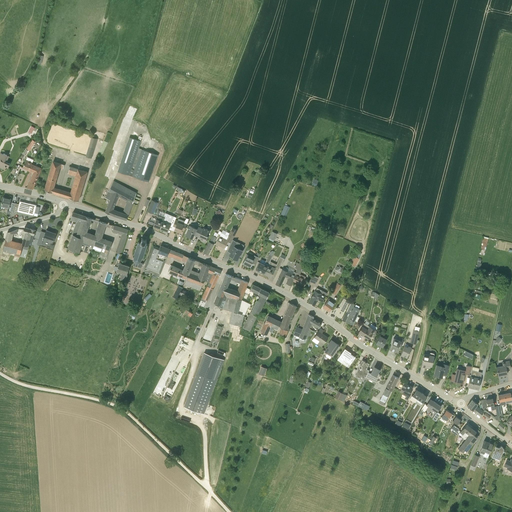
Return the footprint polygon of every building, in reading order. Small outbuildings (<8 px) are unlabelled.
[(92,137),(89,147),(86,156),(91,158),(94,148),(97,139),(92,137)] [(118,171),(139,178),(149,182),(158,155),(139,148),(141,141),(129,137),(118,171)] [(33,139),(26,148),(29,150),(35,141),(33,139)] [(6,167),(8,168),(10,164),(4,161),(7,155),(4,153),(3,154),(0,153),(0,159),(1,160),(0,161),(0,167),(5,170),(6,167)] [(23,167),(29,170),(31,164),(33,159),(27,157),(23,167)] [(73,199),(78,200),(87,172),(70,166),(67,173),(75,176),(70,193),(53,187),(60,166),(63,167),(64,165),(53,161),(44,190),(70,198),(73,199)] [(27,188),(32,189),(38,176),(41,169),(31,164),(29,170),(34,172),(27,188)] [(127,219),(129,213),(132,204),(137,193),(114,181),(106,197),(111,200),(105,212),(115,216),(127,219)] [(9,208),(11,199),(3,197),(1,206),(9,208)] [(153,213),(155,208),(158,202),(152,200),(148,211),(153,213)] [(10,211),(13,212),(13,213),(17,214),(17,211),(30,214),(34,215),(34,214),(34,213),(38,214),(40,207),(36,206),(36,205),(29,203),(29,204),(25,203),(25,202),(20,201),(19,204),(15,203),(12,202),(11,205),(10,211)] [(282,214),(287,216),(290,206),(285,204),(282,214)] [(93,247),(94,245),(98,234),(96,233),(95,236),(86,232),(91,218),(81,215),(73,212),(70,220),(77,222),(72,235),(73,235),(68,248),(79,252),(82,244),(93,247)] [(165,213),(163,216),(165,216),(160,228),(168,231),(170,225),(172,219),(167,217),(168,214),(165,213)] [(153,226),(160,228),(165,216),(163,216),(163,217),(158,215),(155,222),(153,226)] [(185,221),(183,220),(179,218),(178,221),(175,220),(173,226),(176,226),(174,230),(180,232),(181,230),(184,231),(187,224),(189,219),(186,218),(185,221)] [(102,237),(106,226),(107,223),(106,223),(100,221),(96,233),(98,234),(94,245),(102,248),(100,255),(107,257),(109,250),(112,241),(102,237)] [(122,234),(127,235),(129,230),(120,227),(119,227),(114,225),(112,231),(122,234)] [(197,235),(200,227),(196,226),(195,228),(190,225),(185,235),(186,236),(188,237),(192,238),(194,233),(197,235)] [(28,245),(29,242),(31,233),(34,234),(35,229),(31,228),(25,227),(23,232),(25,232),(24,237),(22,243),(23,243),(22,248),(28,250),(29,246),(28,245)] [(207,236),(210,230),(203,227),(203,228),(200,227),(197,235),(200,236),(199,236),(203,238),(202,241),(205,243),(208,236),(207,236)] [(215,244),(224,248),(228,241),(231,242),(237,230),(233,228),(230,233),(223,230),(221,233),(215,244)] [(3,250),(14,253),(12,261),(18,262),(22,249),(22,248),(23,243),(22,243),(17,242),(11,240),(13,233),(17,233),(17,229),(7,232),(3,250)] [(37,243),(41,244),(43,239),(53,243),(56,233),(55,233),(48,231),(48,230),(46,230),(45,232),(41,231),(37,243)] [(208,254),(214,243),(217,237),(213,235),(207,245),(203,252),(208,254)] [(484,255),(488,237),(483,236),(479,254),(484,255)] [(146,239),(142,238),(142,237),(141,238),(142,239),(141,242),(139,242),(138,241),(138,242),(137,245),(136,245),(136,246),(137,246),(136,249),(135,249),(135,250),(134,253),(133,254),(133,255),(135,254),(134,257),(133,257),(133,258),(134,258),(134,259),(134,260),(134,261),(133,265),(141,268),(142,264),(143,264),(139,262),(140,261),(140,260),(141,260),(142,260),(141,259),(142,257),(143,258),(143,257),(143,256),(144,253),(145,253),(145,252),(146,249),(146,248),(147,245),(148,244),(147,244),(145,244),(145,242),(146,243),(147,242),(146,241),(146,240),(147,239),(146,239)] [(233,258),(232,258),(237,260),(238,258),(240,254),(241,254),(242,251),(243,250),(238,247),(239,245),(236,243),(236,242),(236,241),(233,239),(227,251),(231,253),(229,255),(229,256),(233,258)] [(150,251),(144,268),(147,269),(146,270),(144,269),(143,271),(158,277),(159,274),(167,254),(169,248),(161,245),(159,248),(153,246),(151,252),(150,251)] [(172,256),(181,260),(183,255),(170,249),(169,248),(167,254),(172,256)] [(351,256),(350,257),(352,258),(350,263),(355,266),(359,258),(362,253),(357,251),(354,256),(354,255),(353,256),(351,256)] [(259,262),(258,265),(256,269),(264,273),(270,261),(273,255),(269,253),(265,261),(266,262),(265,264),(259,262)] [(247,254),(243,263),(250,267),(252,263),(256,264),(259,257),(254,255),(253,257),(247,254)] [(271,277),(275,268),(279,269),(285,255),(281,254),(276,264),(270,261),(264,273),(271,277)] [(190,270),(191,270),(193,263),(195,259),(188,257),(183,270),(171,265),(169,272),(177,275),(178,274),(186,278),(189,272),(190,270)] [(118,267),(116,271),(122,273),(120,279),(125,280),(127,274),(129,266),(119,262),(118,267)] [(202,266),(199,276),(189,272),(186,278),(184,284),(200,291),(204,281),(208,283),(210,279),(215,268),(203,263),(202,266)] [(337,265),(334,270),(342,274),(344,269),(337,265)] [(215,268),(210,279),(216,282),(222,271),(215,268)] [(293,280),(296,275),(293,274),(287,271),(282,269),(275,284),(280,286),(285,276),(290,278),(287,284),(291,285),(293,280)] [(293,274),(296,275),(299,277),(300,274),(301,270),(297,269),(295,272),(294,272),(293,274)] [(227,287),(231,275),(226,273),(217,295),(214,302),(220,304),(222,299),(226,301),(223,307),(223,309),(232,311),(229,321),(241,326),(244,317),(245,313),(242,312),(243,311),(239,309),(242,299),(244,294),(245,289),(248,282),(236,277),(235,281),(241,283),(238,291),(227,287)] [(293,280),(304,286),(307,280),(305,279),(306,276),(300,274),(299,277),(296,275),(293,280)] [(316,284),(317,279),(318,279),(311,276),(309,281),(316,284)] [(337,282),(331,292),(335,294),(341,285),(340,285),(337,283),(337,282)] [(257,299),(254,306),(251,312),(250,312),(243,326),(250,330),(269,292),(253,284),(250,289),(261,294),(258,300),(257,299)] [(179,294),(181,289),(182,287),(179,285),(173,297),(176,298),(179,294)] [(327,293),(317,287),(309,302),(314,305),(318,299),(323,301),(327,293)] [(186,297),(188,291),(181,289),(179,294),(181,295),(180,299),(185,300),(186,297)] [(208,301),(210,297),(204,294),(201,300),(205,302),(206,300),(208,301)] [(334,313),(337,315),(341,318),(348,301),(343,298),(334,313)] [(250,303),(242,299),(239,309),(243,311),(242,312),(245,313),(250,303)] [(329,299),(323,307),(329,311),(335,303),(329,299)] [(346,321),(353,324),(360,309),(354,306),(355,304),(351,302),(347,311),(350,312),(349,314),(346,312),(342,321),(345,322),(346,321)] [(283,320),(289,322),(296,306),(290,303),(288,307),(283,320)] [(319,327),(321,323),(313,318),(314,316),(308,314),(302,329),(296,327),(293,334),(305,339),(311,323),(319,327)] [(284,335),(284,336),(285,336),(287,331),(289,331),(288,326),(289,322),(283,320),(282,322),(268,316),(260,331),(267,335),(269,331),(271,326),(274,327),(278,329),(279,327),(280,327),(282,328),(279,333),(280,334),(280,335),(280,336),(282,337),(283,337),(284,335)] [(369,327),(369,326),(364,323),(358,331),(364,335),(369,327)] [(220,336),(223,326),(218,324),(215,334),(220,336)] [(364,335),(369,338),(372,333),(375,335),(376,331),(369,326),(369,327),(364,335)] [(413,330),(410,342),(415,344),(420,327),(415,326),(414,330),(413,330)] [(324,330),(320,328),(314,337),(311,339),(317,343),(321,346),(328,337),(322,333),(324,330)] [(379,335),(376,343),(383,346),(387,339),(379,335)] [(404,341),(403,341),(401,340),(400,341),(393,338),(390,349),(396,352),(399,346),(401,347),(404,341)] [(333,357),(340,346),(331,340),(327,346),(329,346),(325,351),(333,357)] [(407,358),(409,353),(411,347),(408,345),(407,346),(405,345),(400,355),(407,358)] [(349,352),(345,349),(338,359),(342,361),(343,359),(350,363),(355,357),(348,352),(349,352)] [(203,351),(185,406),(206,413),(224,358),(203,351)] [(421,366),(425,367),(426,367),(427,365),(432,367),(435,356),(434,356),(435,355),(434,353),(431,353),(429,353),(429,356),(423,355),(421,366)] [(362,361),(359,366),(355,373),(360,375),(358,378),(363,381),(368,372),(365,371),(369,364),(365,362),(362,361)] [(506,368),(510,367),(509,361),(503,362),(503,365),(497,367),(498,375),(507,374),(506,368)] [(436,365),(434,375),(442,377),(444,372),(447,373),(449,365),(444,364),(443,367),(436,365)] [(452,374),(451,379),(454,380),(454,381),(463,383),(465,373),(469,374),(471,366),(467,365),(465,371),(457,369),(455,375),(452,374)] [(264,376),(267,368),(261,366),(258,373),(264,376)] [(375,382),(380,374),(378,373),(380,369),(374,366),(369,377),(375,379),(374,381),(375,382)] [(470,376),(468,386),(478,389),(480,379),(482,372),(472,370),(470,376)] [(398,377),(393,375),(388,384),(387,385),(393,388),(398,377)] [(162,376),(154,392),(162,396),(170,379),(162,376)] [(411,386),(407,384),(405,388),(403,392),(402,393),(406,395),(405,398),(407,400),(411,393),(410,392),(412,388),(410,387),(411,386)] [(393,388),(387,385),(380,400),(379,403),(383,405),(385,402),(387,403),(390,397),(388,396),(391,391),(392,391),(393,388)] [(412,395),(410,399),(415,402),(418,398),(418,399),(422,393),(416,389),(412,395)] [(427,396),(424,394),(422,393),(418,399),(423,402),(427,396)] [(506,403),(504,393),(498,395),(500,405),(497,406),(499,415),(500,415),(502,415),(501,405),(506,404),(506,403)] [(480,401),(476,398),(472,399),(467,405),(477,413),(480,416),(483,412),(475,406),(480,401)] [(499,419),(499,415),(497,406),(494,406),(492,398),(486,399),(480,400),(482,407),(483,409),(486,409),(488,406),(490,405),(491,410),(495,409),(497,416),(494,416),(499,420),(499,419)] [(424,411),(426,409),(429,412),(431,409),(431,408),(436,402),(430,399),(426,404),(425,404),(423,406),(421,409),(419,413),(421,414),(423,410),(424,411)] [(436,412),(437,412),(441,406),(436,402),(431,408),(431,409),(436,412)] [(454,413),(451,412),(451,413),(446,410),(440,418),(445,422),(449,417),(452,418),(454,413)] [(451,427),(456,431),(459,427),(458,426),(460,423),(459,422),(460,419),(455,416),(453,420),(455,421),(451,427)] [(463,434),(461,436),(463,438),(465,436),(471,428),(466,424),(460,432),(463,434)] [(465,436),(473,442),(477,437),(474,434),(476,432),(471,428),(465,436)] [(459,448),(459,449),(463,452),(465,449),(467,451),(473,442),(465,436),(463,438),(465,440),(461,446),(459,448)] [(493,444),(489,442),(487,443),(483,442),(480,452),(481,452),(484,453),(483,455),(483,456),(488,458),(490,453),(489,453),(493,444)] [(499,447),(498,447),(496,446),(492,457),(492,458),(499,461),(504,449),(501,445),(499,447)]
